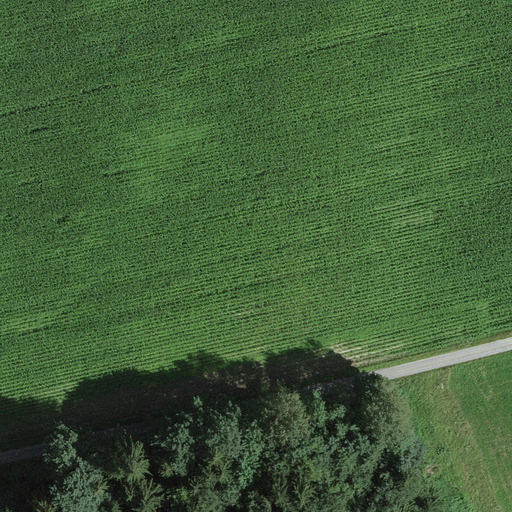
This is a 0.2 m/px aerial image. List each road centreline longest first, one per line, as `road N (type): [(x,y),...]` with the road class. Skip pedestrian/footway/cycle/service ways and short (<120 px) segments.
road 1 (track): [(354,384),(0,464)]
road 2 (track): [(511,344),(354,384)]
